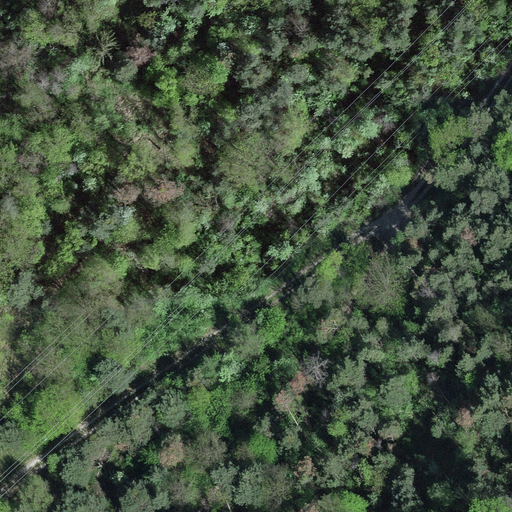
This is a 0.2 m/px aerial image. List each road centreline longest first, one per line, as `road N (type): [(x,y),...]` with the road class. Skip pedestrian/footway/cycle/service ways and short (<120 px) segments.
road 1 (track): [(511,59),(410,188),(278,407),(203,511)]
road 2 (track): [(410,188),(29,473),(0,506)]
